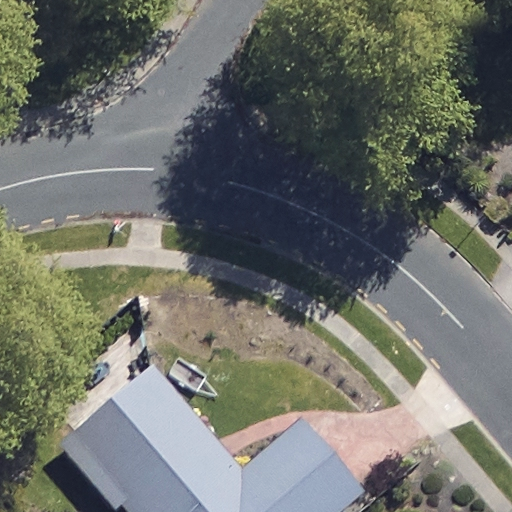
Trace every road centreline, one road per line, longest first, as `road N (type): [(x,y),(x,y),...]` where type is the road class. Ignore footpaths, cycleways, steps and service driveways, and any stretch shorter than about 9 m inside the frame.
road 1 (residential): [(187,168),(248,180),(391,259),(511,387)]
road 2 (residential): [(0,188),(34,178),(187,168)]
road 3 (residential): [(187,168),(199,76),(214,26),(233,0)]
